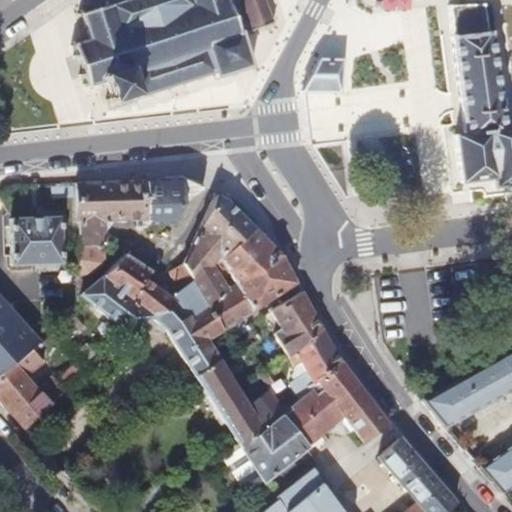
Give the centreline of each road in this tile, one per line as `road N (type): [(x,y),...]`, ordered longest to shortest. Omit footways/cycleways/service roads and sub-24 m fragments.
road 1 (primary): [(487,511),(383,395),(319,290),(316,251)]
road 2 (residential): [(0,155),(277,125)]
road 3 (residential): [(316,251),(511,227)]
road 4 (primary): [(316,251),(317,196),(277,125)]
road 5 (primary): [(277,125),(284,75),(321,0)]
